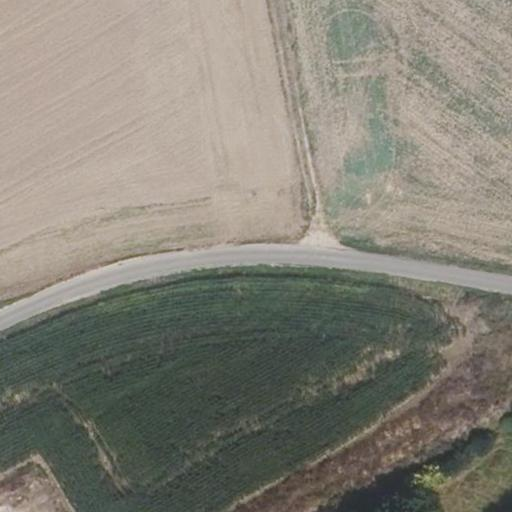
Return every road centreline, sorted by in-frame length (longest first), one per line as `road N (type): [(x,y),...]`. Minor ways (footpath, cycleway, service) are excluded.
road 1 (unclassified): [(511,285),(354,248),(236,254),(41,302),(0,326)]
road 2 (track): [(354,248),(300,0)]
